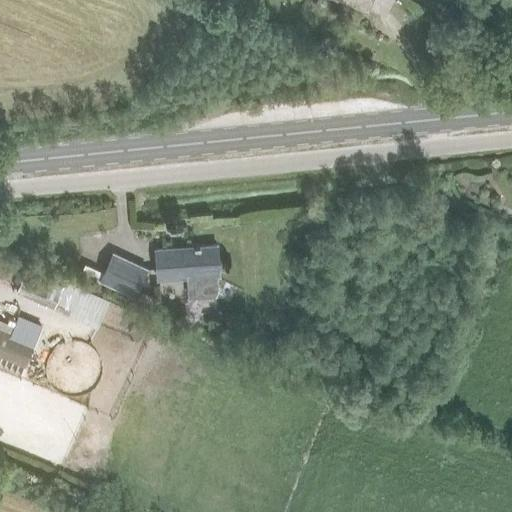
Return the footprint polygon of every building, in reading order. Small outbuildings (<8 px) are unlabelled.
[(341,0),(367,11),(371,0),(341,0)] [(157,279),(196,275),(198,296),(215,295),(218,288),(217,274),(219,274),(216,245),(199,246),(199,244),(194,245),(194,248),(173,250),(173,248),(155,250),(157,279)] [(134,295),(145,269),(112,254),(101,280),(134,295)] [(63,284),(25,268),(15,290),(53,307),(63,284)] [(0,357),(25,368),(39,336),(0,319),(0,357)]
